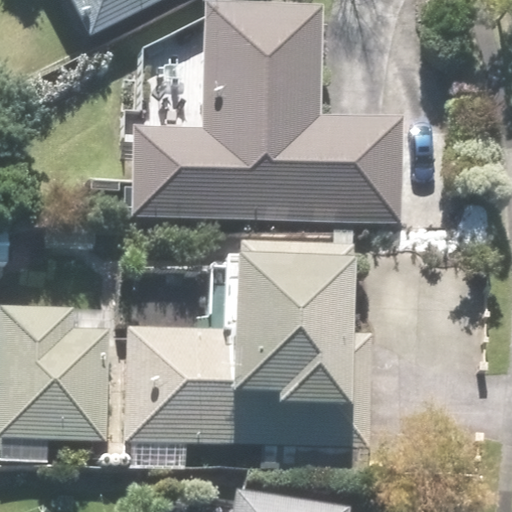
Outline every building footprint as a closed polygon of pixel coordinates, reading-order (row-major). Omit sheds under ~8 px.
[(64,0),(89,50),(192,0),(64,0)] [(201,10),(201,25),(137,59),(135,136),(134,228),(404,232),(405,128),(319,126),(321,12),(201,10)] [(221,343),(123,341),(121,455),(264,458),(263,478),(365,480),(366,420),(350,420),(353,259),(223,256),(221,343)] [(75,321),(1,318),(0,338),(0,474),(47,476),(47,453),(104,455),(108,343),(74,342),(75,321)] [(313,511),(234,500),(232,511),(313,511)]
